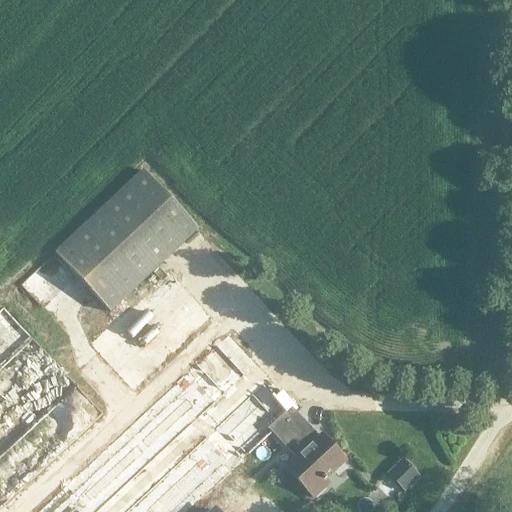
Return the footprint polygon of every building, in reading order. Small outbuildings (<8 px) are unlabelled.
[(143,172),(55,255),(110,314),(198,231),(143,172)] [(87,350),(133,394),(206,316),(160,273),(87,350)] [(0,354),(22,335),(4,314),(0,316),(0,354)] [(226,337),(38,511),(185,511),(195,503),(241,462),(271,434),(295,459),(317,439),(293,412),(295,410),(226,337)] [(79,386),(72,396),(93,411),(101,400),(79,386)] [(284,470),(312,499),(326,485),(323,481),(343,462),(320,437),(317,439),(295,459),(284,470)] [(402,460),(387,475),(405,493),(420,478),(402,460)]
